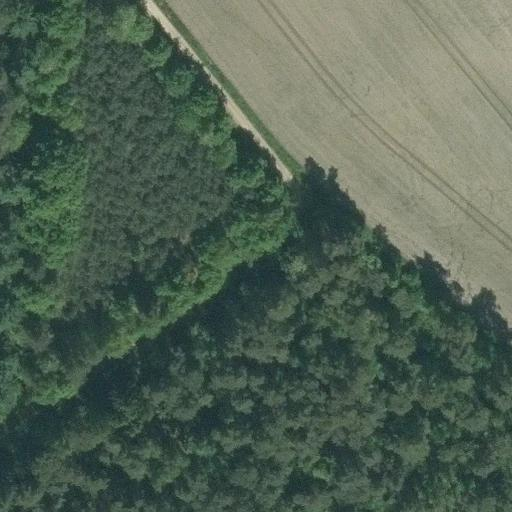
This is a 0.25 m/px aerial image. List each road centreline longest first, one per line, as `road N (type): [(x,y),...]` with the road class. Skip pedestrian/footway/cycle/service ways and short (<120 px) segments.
road 1 (track): [(146,0),(307,205),(0,431)]
road 2 (track): [(187,293),(445,511)]
